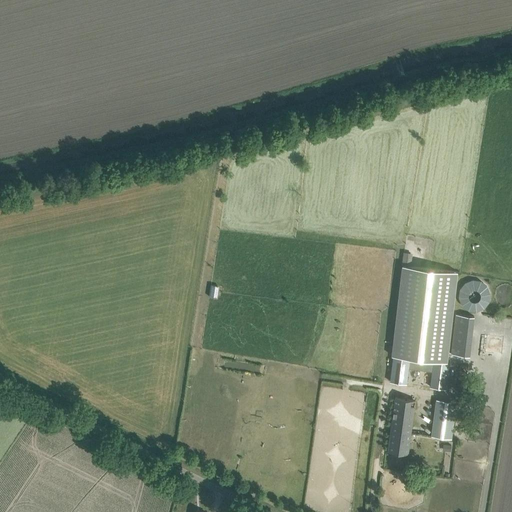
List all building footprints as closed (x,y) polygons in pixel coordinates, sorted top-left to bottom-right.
[(411,262),(412,251),(403,251),(402,262),(411,262)] [(400,267),(387,356),(404,358),(426,361),(443,364),(456,275),(400,267)] [(460,280),(460,309),(489,308),(489,280),(460,280)] [(455,312),(451,353),(470,355),(474,314),(455,312)] [(387,356),(384,379),(400,382),(404,358),(387,356)] [(426,361),(422,385),(439,388),(443,364),(426,361)] [(390,437),(388,450),(408,453),(410,440),(415,400),(395,397),(390,437)] [(437,399),(432,435),(451,438),(456,402),(437,399)]
